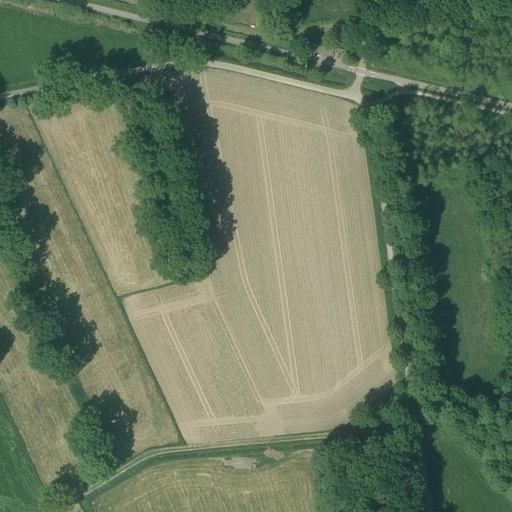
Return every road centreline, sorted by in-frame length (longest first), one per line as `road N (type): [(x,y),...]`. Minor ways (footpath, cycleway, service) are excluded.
road 1 (track): [(355,96),(369,112),(428,511)]
road 2 (track): [(52,511),(151,452),(402,429),(412,419)]
road 3 (track): [(355,96),(221,66),(170,65),(0,99)]
